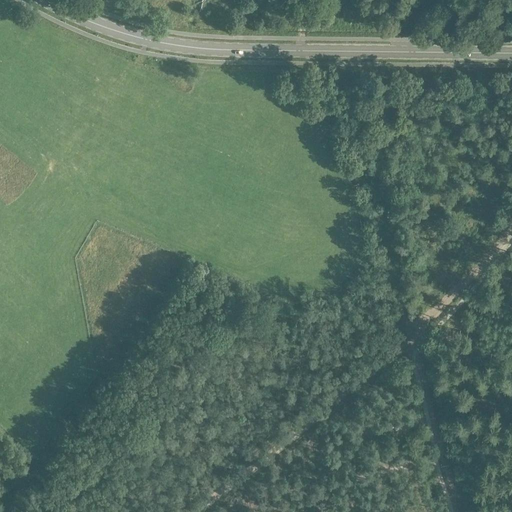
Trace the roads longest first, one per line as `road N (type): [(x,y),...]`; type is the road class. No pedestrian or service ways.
road 1 (primary): [(511,53),(198,48),(127,34),(45,0)]
road 2 (track): [(412,340),(386,248),(384,158),(394,72),(426,0)]
road 3 (track): [(198,511),(412,340)]
road 4 (track): [(412,340),(457,511)]
road 5 (track): [(511,229),(412,340)]
